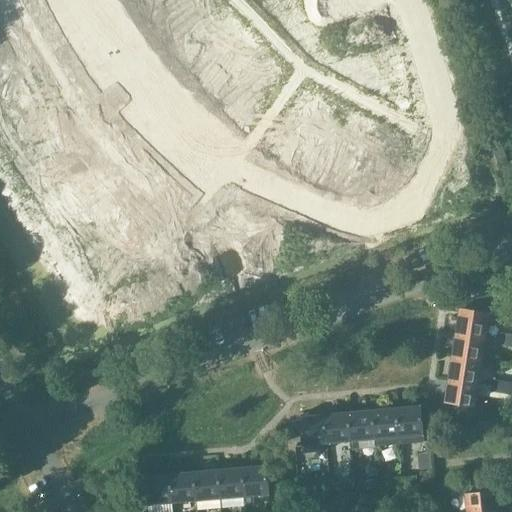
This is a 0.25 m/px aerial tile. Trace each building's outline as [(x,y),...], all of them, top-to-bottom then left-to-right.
[(0,0),(0,23),(11,17),(0,0)] [(169,0),(181,12),(193,0),(169,0)] [(219,0),(193,0),(181,12),(196,28),(222,3),(219,0)] [(222,3),(196,28),(211,43),(237,18),(222,3)] [(11,17),(0,23),(0,48),(22,35),(11,17)] [(237,18),(211,43),(226,59),(252,34),(237,18)] [(252,34),(226,59),(241,74),(267,49),(252,34)] [(22,35),(0,48),(0,69),(1,72),(32,54),(22,35)] [(267,49),(241,74),(256,90),(265,82),(273,74),(281,66),(282,65),(267,49)] [(32,54),(1,72),(12,91),(43,73),(32,54)] [(281,66),(273,74),(279,80),(287,72),(281,66)] [(43,73),(12,91),(23,110),(54,91),(43,73)] [(273,74),(265,82),(270,88),(279,80),(273,74)] [(265,82),(256,90),(262,96),(270,88),(265,82)] [(307,87),(301,98),(308,101),(314,91),(307,87)] [(303,112),(298,122),(317,132),(334,101),(314,90),(314,91),(308,101),(303,112)] [(54,91),(23,110),(35,129),(45,123),(55,117),(65,111),(66,111),(54,91)] [(301,98),(296,108),(303,112),(308,101),(301,98)] [(334,101),(317,132),(337,142),(353,111),(334,101)] [(296,108),(291,118),(298,122),(303,112),(296,108)] [(65,111),(55,117),(59,124),(69,118),(65,111)] [(353,111),(337,142),(356,153),(372,121),(353,111)] [(55,117),(45,123),(49,130),(59,124),(55,117)] [(372,121),(356,153),(375,163),(392,131),(372,121)] [(45,123),(35,129),(39,136),(49,130),(45,123)] [(392,131),(375,163),(395,173),(400,163),(405,153),(411,142),(411,141),(392,131)] [(79,138),(71,146),(77,152),(85,144),(79,138)] [(411,142),(405,153),(412,156),(418,146),(411,142)] [(68,160),(60,168),(76,184),(102,159),(86,143),(85,144),(77,152),(68,160)] [(71,146),(63,154),(68,160),(77,152),(71,146)] [(493,152),(499,167),(509,164),(503,149),(493,152)] [(405,153),(400,163),(407,167),(412,156),(405,153)] [(63,154),(55,162),(60,168),(68,160),(63,154)] [(102,159),(76,184),(91,199),(117,174),(102,159)] [(117,174),(91,199),(106,215),(132,190),(117,174)] [(132,190),(106,215),(121,230),(147,205),(132,190)] [(147,205),(121,230),(136,246),(162,220),(147,205)] [(162,220),(136,246),(152,262),(160,254),(168,245),(177,237),(178,236),(162,220)] [(177,237),(168,245),(174,251),(182,243),(177,237)] [(168,245),(160,254),(166,259),(174,251),(168,245)] [(160,254),(152,262),(157,267),(166,259),(160,254)] [(460,309),(456,333),(486,338),(490,314),(460,309)] [(456,333),(452,356),(482,361),(484,350),(494,352),(496,346),(497,339),(486,338),(456,333)] [(511,335),(498,333),(497,339),(511,341),(511,335)] [(511,348),(511,341),(497,339),(496,346),(511,348)] [(452,356),(449,380),(478,384),(482,361),(452,356)] [(478,384),(449,380),(445,404),(475,408),(478,384)] [(511,383),(490,380),(489,386),(511,389),(511,383)] [(511,389),(489,386),(488,393),(511,396),(511,389)] [(421,406),(396,408),(400,445),(424,442),(421,406)] [(396,408),(372,410),(376,447),(400,445),(396,408)] [(372,410),(348,412),(351,443),(350,443),(351,450),(360,449),(376,447),(372,410)] [(348,412),(324,415),(327,445),(350,443),(351,443),(348,412)] [(327,445),(324,415),(299,417),(303,454),(327,451),(327,445)] [(267,466),(242,468),(245,499),(270,496),(267,466)] [(242,468),(218,470),(221,501),(245,499),(242,468)] [(197,503),(196,503),(196,507),(221,505),(221,501),(218,470),(194,472),(197,503)] [(173,505),(196,503),(197,503),(194,472),(170,474),(173,505)] [(148,507),(173,505),(170,474),(145,476),(148,507)] [(416,476),(402,478),(402,487),(417,486),(416,476)] [(402,487),(402,478),(387,479),(388,488),(402,487)] [(359,481),(359,491),(374,490),(373,480),(359,481)] [(344,483),(330,484),(331,493),(345,492),(344,483)] [(331,493),(330,484),(315,485),(316,495),(331,493)] [(465,494),(467,511),(497,511),(495,491),(465,494)] [(429,498),(431,511),(443,509),(442,496),(429,498)]
